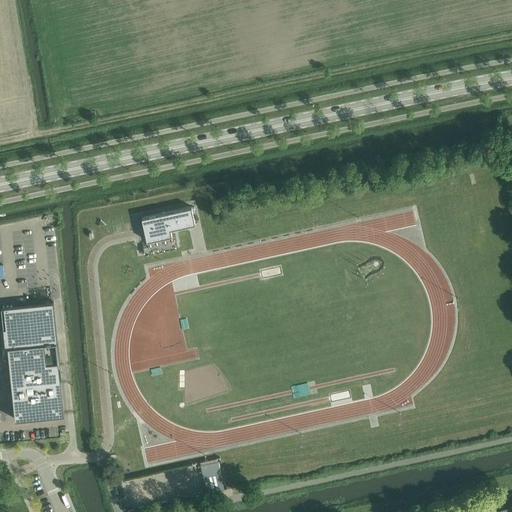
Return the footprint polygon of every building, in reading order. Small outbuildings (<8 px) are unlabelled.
[(191,206),(142,217),(148,246),(143,247),(144,255),(178,247),(176,240),(173,240),(170,228),(195,222),(191,206)] [(59,365),(60,365),(53,301),(3,306),(6,327),(3,327),(6,352),(8,352),(15,419),(64,413),(59,365)] [(190,326),(197,324),(194,315),(188,317),(190,326)] [(159,372),(168,371),(167,363),(158,365),(159,372)] [(303,394),(318,390),(315,380),(300,385),(303,394)] [(217,460),(200,463),(203,476),(204,476),(220,472),(218,460),(217,460)]
